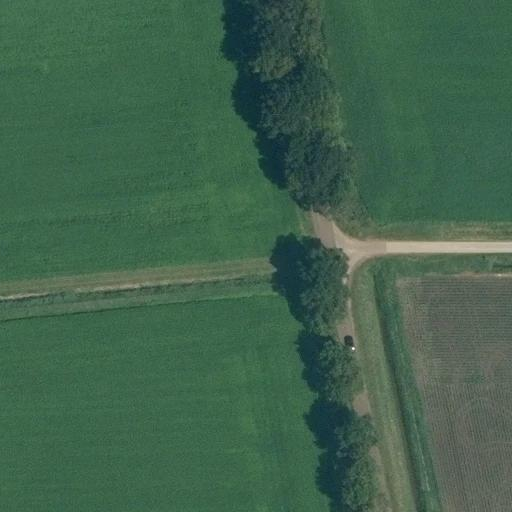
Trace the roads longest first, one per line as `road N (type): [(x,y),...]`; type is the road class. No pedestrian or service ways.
road 1 (unclassified): [(330,257),(279,0)]
road 2 (unclassified): [(379,511),(330,257)]
road 3 (unclassified): [(511,247),(389,247),(330,257)]
